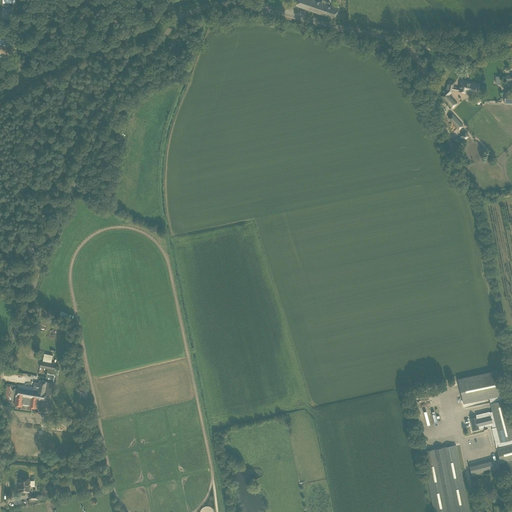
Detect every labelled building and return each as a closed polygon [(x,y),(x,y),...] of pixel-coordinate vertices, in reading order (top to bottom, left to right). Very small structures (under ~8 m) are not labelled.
[(323,0),(321,0),(321,3),(311,0),(297,0),(295,5),(334,19),(338,9),(329,6),(330,2),(323,0)] [(462,80),(460,89),(459,89),(458,91),(467,92),(467,91),(477,94),(479,84),(462,80)] [(441,96),(452,109),(457,104),(446,91),(441,96)] [(448,117),(459,130),(464,126),(453,113),(448,117)] [(461,135),(459,138),(463,142),(466,139),(465,139),(469,135),(465,131),(461,135)] [(39,367),(44,368),(48,369),(47,374),(54,375),(57,364),(55,364),(52,363),(53,356),(44,354),(43,361),(41,361),(39,367)] [(472,476),(500,468),(498,464),(500,463),(500,464),(505,463),(511,487),(511,428),(504,399),(503,400),(497,370),(458,379),(463,403),(489,398),(490,403),(492,412),(489,413),(489,412),(476,416),(476,417),(470,419),(473,429),(479,428),(479,429),(492,426),(492,429),(491,429),(499,460),(498,460),(497,459),(469,466),(472,476)] [(13,391),(13,392),(14,392),(14,393),(14,394),(15,394),(16,394),(15,396),(16,396),(15,405),(19,406),(23,407),(23,406),(30,406),(29,408),(37,409),(38,405),(40,405),(44,402),(44,401),(45,402),(46,395),(48,395),(51,393),(53,383),(39,380),(39,382),(34,382),(33,387),(22,385),(18,384),(17,389),(16,388),(16,389),(15,389),(14,389),(14,390),(13,390),(13,391)] [(83,391),(79,395),(84,400),(88,397),(83,391)] [(433,511),(468,511),(456,444),(422,451),(433,511)] [(29,476),(24,476),(19,477),(19,492),(29,492),(29,476)]
